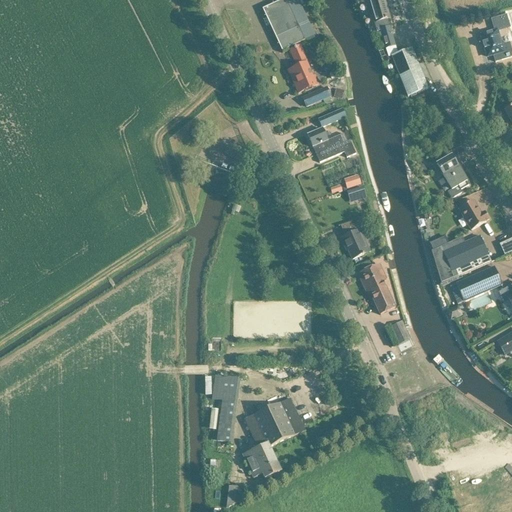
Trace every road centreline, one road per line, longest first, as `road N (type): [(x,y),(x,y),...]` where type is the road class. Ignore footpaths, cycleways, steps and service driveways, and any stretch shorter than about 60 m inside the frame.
road 1 (tertiary): [(432,511),(205,0)]
road 2 (unclassified): [(511,211),(435,77),(408,0)]
road 3 (track): [(435,77),(461,96),(511,181)]
